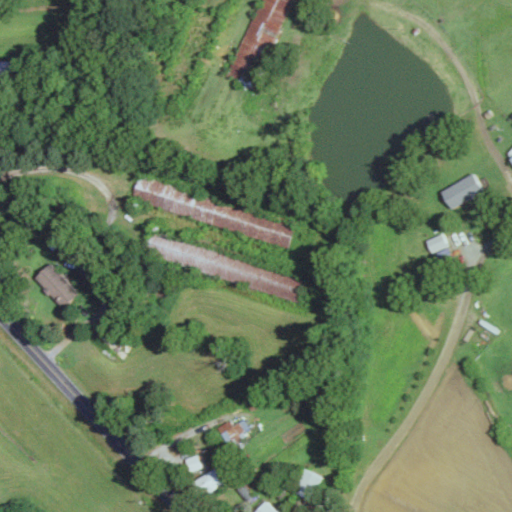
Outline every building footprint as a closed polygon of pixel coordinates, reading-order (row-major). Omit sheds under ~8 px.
[(261,0),(231,75),(251,83),(266,45),(274,48),(293,0),(261,0)] [(0,78),(20,78),(20,59),(0,59),(0,78)] [(488,191),(479,172),(446,188),(454,206),(488,191)] [(450,246),(447,233),(431,238),(434,251),(450,246)] [(38,277),(66,307),(83,292),(55,262),(38,277)] [(233,419),(220,426),(231,443),(254,429),(247,417),(236,424),(233,419)] [(314,499),(327,475),(310,466),(298,490),(314,499)] [(230,483),(222,467),(195,480),(202,495),(230,483)] [(281,511),(269,500),(257,511),(281,511)]
